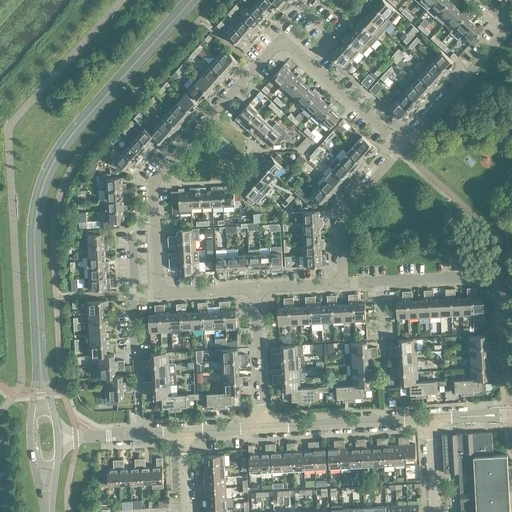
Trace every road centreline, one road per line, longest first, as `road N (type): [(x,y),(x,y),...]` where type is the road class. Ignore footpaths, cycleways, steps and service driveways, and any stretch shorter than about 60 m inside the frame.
road 1 (secondary): [(55,419),(43,369),(37,250),(46,186),(76,134),(196,0)]
road 2 (secondary): [(186,0),(69,130),(43,172),(29,240),(31,417)]
road 3 (residential): [(401,146),(282,42),(156,177),(158,292)]
road 4 (residential): [(262,427),(429,419)]
road 5 (residential): [(401,146),(511,22)]
road 6 (residential): [(344,283),(340,217),(401,146)]
road 7 (residential): [(262,427),(258,288)]
road 8 (residential): [(57,439),(184,432)]
